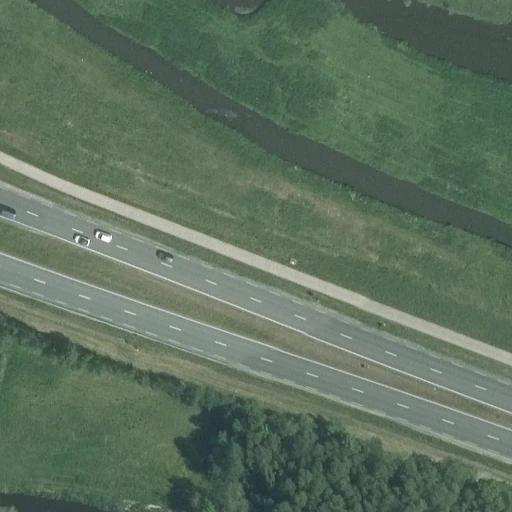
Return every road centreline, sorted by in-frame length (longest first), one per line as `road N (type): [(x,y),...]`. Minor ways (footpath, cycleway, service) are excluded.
road 1 (primary): [(511,398),(0,201)]
road 2 (primary): [(0,268),(511,444)]
